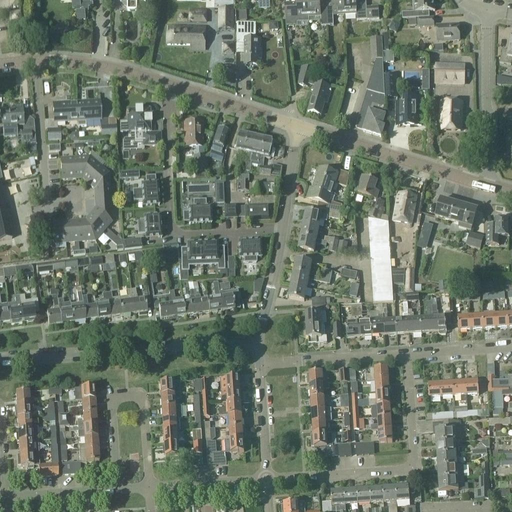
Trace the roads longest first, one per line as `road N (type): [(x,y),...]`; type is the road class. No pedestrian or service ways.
road 1 (residential): [(0,359),(258,343)]
road 2 (residential): [(282,231),(173,231),(167,84)]
road 3 (residential): [(267,478),(410,464),(407,354)]
road 4 (residential): [(116,489),(114,407),(127,395),(143,407),(149,486)]
road 5 (tertiary): [(483,184),(296,126)]
road 6 (residential): [(483,184),(485,11)]
road 7 (residential): [(259,361),(407,354)]
road 8 (residential): [(45,201),(36,60)]
road 9 (tertiary): [(296,126),(167,84)]
road 10 (tertiary): [(167,84),(103,65),(36,60)]
